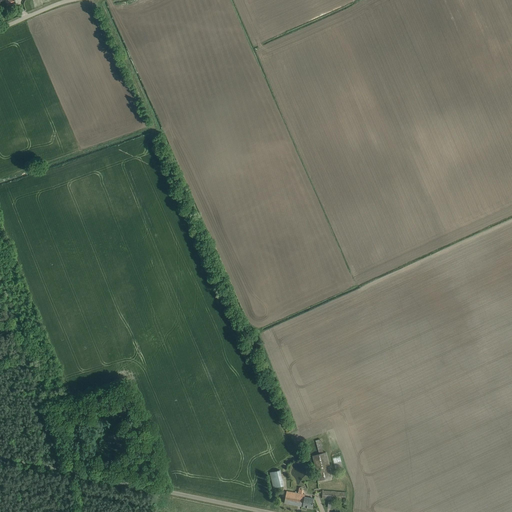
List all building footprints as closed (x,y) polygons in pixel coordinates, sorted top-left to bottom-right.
[(326,452),(324,453),(323,451),(324,450),(320,439),(315,441),(319,454),(313,456),(319,480),(332,477),(326,452)] [(333,458),(336,470),(343,468),(340,456),(333,458)] [(301,489),(300,487),(305,485),(296,461),(288,464),(297,488),(298,490),(301,489)] [(273,488),(284,485),(280,469),(270,472),(273,488)] [(345,500),(346,495),(346,492),(323,490),(322,498),(345,500)] [(312,508),(313,503),(314,499),(304,497),(305,494),(287,491),(284,503),(312,508)]
